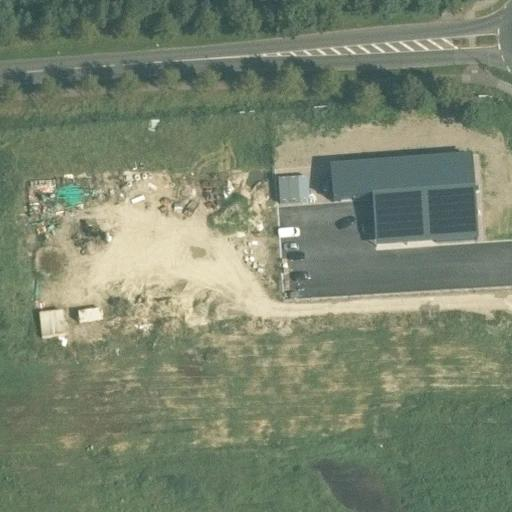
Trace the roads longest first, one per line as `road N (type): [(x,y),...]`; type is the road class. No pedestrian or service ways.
road 1 (tertiary): [(168,69),(346,74),(511,64)]
road 2 (tertiary): [(507,30),(168,69)]
road 3 (tertiary): [(0,80),(168,69)]
